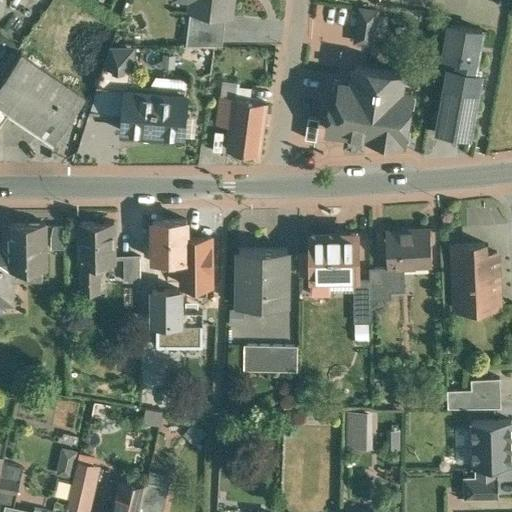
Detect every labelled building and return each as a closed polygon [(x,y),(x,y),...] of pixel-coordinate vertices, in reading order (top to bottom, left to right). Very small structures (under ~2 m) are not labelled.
[(232,0),(192,0),(191,11),(226,16),(231,16),(232,0)] [(377,12),(361,10),(356,41),(372,44),(377,12)] [(226,16),(191,11),(187,45),(223,45),(226,16)] [(482,30),(450,24),(444,57),(460,60),(458,70),(474,73),(482,30)] [(85,98),(21,54),(0,84),(0,122),(9,109),(56,141),(56,140),(64,145),(67,140),(75,117),(73,116),(85,98)] [(134,65),(108,63),(106,88),(125,90),(125,88),(132,88),(134,65)] [(403,73),(367,67),(366,67),(362,67),(362,66),(361,66),(361,67),(355,66),(352,82),(341,81),(338,94),(332,93),(329,113),(335,114),(333,130),(348,133),(347,141),(363,144),(365,135),(368,136),(369,136),(401,141),(402,141),(404,141),(412,92),(401,90),(403,73)] [(458,70),(449,68),(444,100),(475,105),(481,74),(474,73),(458,70)] [(132,88),(125,88),(125,90),(122,130),(123,130),(123,129),(178,134),(180,115),(185,116),(187,93),(132,88)] [(267,103),(221,97),(217,124),(231,127),(228,150),(259,155),(267,103)] [(475,105),(444,100),(438,131),(470,137),(475,105)] [(187,221),(153,221),(154,256),(154,259),(157,259),(187,259),(187,238),(187,221)] [(46,222),(4,223),(5,247),(11,247),(11,269),(28,269),(28,280),(43,281),(43,269),(46,269),(46,222)] [(114,222),(79,222),(80,264),(83,264),(84,292),(101,292),(101,264),(115,264),(114,222)] [(430,229),(386,231),(388,267),(389,291),(391,291),(404,291),(403,267),(432,265),(430,229)] [(358,234),(311,235),(311,277),(329,277),(358,276),(358,234)] [(211,237),(187,238),(187,259),(157,259),(157,271),(181,271),(181,282),(185,286),(212,286),(211,237)] [(485,243),(453,244),(455,300),(473,299),(474,307),(500,306),(497,252),(485,253),(485,243)] [(288,250),(240,249),(239,304),(287,305),(288,250)] [(141,256),(126,256),(126,280),(141,280),(141,256)] [(154,256),(141,256),(141,280),(141,302),(157,302),(157,271),(157,259),(154,259),(154,256)] [(388,267),(371,268),(371,299),(391,298),(391,291),(389,291),(388,267)] [(370,280),(354,281),(354,323),(372,322),(371,299),(371,268),(370,268),(370,280)] [(330,295),(329,277),(311,277),(312,295),(330,295)] [(298,346),(244,345),(244,370),(298,372),(298,346)] [(500,378),(471,379),(472,389),(447,390),(448,408),(501,408),(500,378)] [(511,466),(511,448),(511,420),(472,421),(473,467),(476,467),(476,478),(496,477),(495,467),(511,466)] [(3,462),(0,476),(0,503),(5,504),(5,507),(14,509),(14,507),(23,467),(3,462)] [(98,466),(77,462),(67,504),(89,509),(98,466)] [(498,477),(496,477),(476,478),(464,478),(464,499),(499,498),(498,477)] [(139,511),(146,486),(122,481),(114,511),(139,511)] [(162,511),(169,487),(147,481),(146,486),(139,511),(162,511)]
